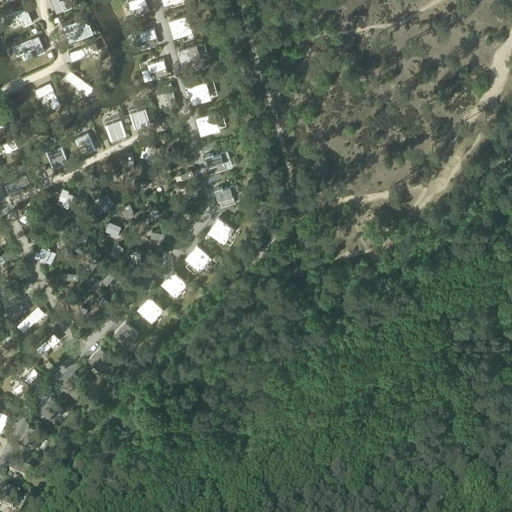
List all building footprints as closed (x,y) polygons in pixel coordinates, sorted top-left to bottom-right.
[(50,0),(55,13),(79,3),(77,0),(62,0),(60,1),(59,0),(50,0)] [(149,11),(145,0),(128,0),(127,0),(132,16),(149,11)] [(33,21),(25,6),(2,18),(6,25),(20,18),(24,25),(33,21)] [(192,32),(187,16),(169,22),(173,38),(192,32)] [(92,33),(88,25),(73,31),(70,25),(62,28),(69,43),(92,33)] [(159,43),(154,28),(137,33),(142,48),(159,43)] [(44,50),(36,35),(13,47),(17,54),(31,47),(35,54),(44,50)] [(98,52),(95,43),(69,53),(72,61),(86,55),(86,57),(98,52)] [(195,46),(177,51),(182,68),(200,62),(195,46)] [(168,74),(163,58),(147,63),(152,79),(168,74)] [(93,87),(70,71),(65,78),(88,95),(93,87)] [(210,97),(205,81),(187,87),(192,103),(210,97)] [(62,105),(50,82),(35,89),(40,98),(47,94),(55,109),(62,105)] [(171,87),(164,89),(164,91),(170,110),(177,108),(171,87)] [(151,123),(146,108),(130,114),(135,128),(151,123)] [(214,112),(196,118),(201,134),(219,128),(214,112)] [(218,121),(220,133),(236,131),(234,118),(218,121)] [(126,135),(121,120),(105,126),(110,140),(126,135)] [(0,134),(9,130),(6,121),(0,123),(0,134)] [(97,151),(89,133),(74,139),(78,146),(85,143),(90,154),(97,151)] [(0,156),(18,149),(14,140),(5,144),(5,145),(0,146),(0,156)] [(67,161),(62,147),(46,152),(51,167),(67,161)] [(143,152),(141,158),(153,161),(156,150),(147,147),(145,153),(143,152)] [(173,148),(167,158),(175,163),(178,158),(180,159),(183,154),(173,148)] [(213,152),(205,154),(208,166),(210,166),(212,172),(211,173),(218,171),(226,169),(224,162),(230,160),(227,150),(213,155),(213,152)] [(114,167),(108,169),(112,182),(118,181),(114,167)] [(192,173),(182,176),(184,182),(194,178),(192,173)] [(90,174),(87,179),(99,186),(102,181),(90,174)] [(7,193),(29,182),(26,175),(16,179),(17,180),(4,187),(7,193)] [(223,189),(215,191),(219,202),(221,209),(228,207),(235,205),(233,198),(240,196),(237,187),(224,191),(223,189)] [(63,190),(59,201),(70,206),(74,197),(68,194),(69,192),(63,190)] [(46,195),(41,198),(47,210),(52,208),(46,195)] [(102,199),(94,206),(98,210),(96,212),(100,216),(109,209),(102,199)] [(130,205),(124,208),(129,220),(135,217),(130,205)] [(155,208),(147,218),(152,222),(160,213),(155,208)] [(184,209),(180,213),(189,223),(193,219),(184,209)] [(21,215),(19,220),(30,225),(35,214),(25,210),(23,216),(21,215)] [(92,214),(90,225),(96,227),(98,216),(92,214)] [(224,243),(234,228),(218,217),(208,232),(224,243)] [(110,223),(106,233),(112,235),(111,237),(117,239),(121,228),(110,223)] [(75,227),(74,236),(86,237),(86,235),(88,236),(89,230),(87,230),(88,228),(75,227)] [(152,233),(151,239),(164,242),(165,235),(152,233)] [(42,237),(28,239),(29,245),(43,243),(42,237)] [(66,244),(62,247),(70,258),(75,255),(66,244)] [(211,257),(197,245),(185,257),(200,270),(211,257)] [(119,246),(110,255),(116,260),(124,250),(119,246)] [(10,249),(0,257),(0,267),(15,255),(10,249)] [(37,254),(35,259),(45,264),(51,254),(42,249),(40,253),(39,254),(37,254)] [(131,263),(129,263),(130,269),(142,267),(141,255),(131,257),(131,263)] [(94,259),(87,271),(92,274),(99,261),(94,259)] [(187,284),(173,270),(160,283),(175,297),(187,284)] [(112,271),(102,282),(107,286),(117,275),(112,271)] [(62,274),(62,281),(78,282),(79,276),(62,274)] [(78,294),(66,300),(69,306),(81,300),(78,294)] [(164,310),(149,296),(137,309),(152,323),(164,310)] [(104,298),(100,302),(108,310),(112,306),(104,298)] [(35,322),(43,314),(37,307),(17,326),(23,332),(34,322),(35,322)] [(82,309),(78,322),(83,324),(88,311),(82,309)] [(140,335),(125,322),(113,335),(127,349),(140,335)] [(53,347),(60,340),(54,333),(35,351),(41,357),(52,347),(53,347)] [(114,362),(100,348),(87,361),(102,375),(114,362)] [(20,396),(39,375),(33,369),(22,380),(13,389),(20,396)] [(89,388),(74,374),(62,388),(77,401),(89,388)] [(54,426),(67,413),(52,399),(40,412),(54,426)] [(9,417),(0,412),(0,433),(4,426),(9,417)] [(28,430),(21,447),(38,453),(45,437),(28,430)] [(17,458),(10,475),(27,482),(34,465),(17,458)] [(5,483),(0,493),(0,500),(14,506),(21,490),(5,483)]
